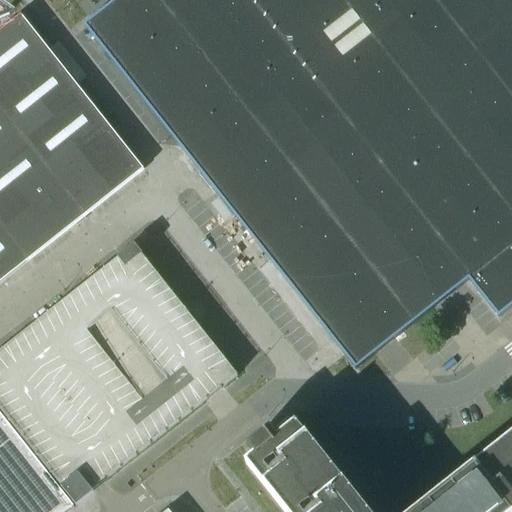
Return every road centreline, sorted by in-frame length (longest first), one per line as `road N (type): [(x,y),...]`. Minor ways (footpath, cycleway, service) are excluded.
road 1 (residential): [(307,393),(158,201),(156,147),(45,0)]
road 2 (unknown): [(63,333),(16,370),(47,430),(71,457),(91,458),(134,434)]
road 3 (residential): [(307,393),(441,397),(511,355)]
road 4 (unknown): [(134,434),(195,383),(198,368),(187,336),(129,280)]
road 5 (residential): [(180,470),(265,393),(307,393)]
road 6 (unknown): [(63,333),(134,434)]
